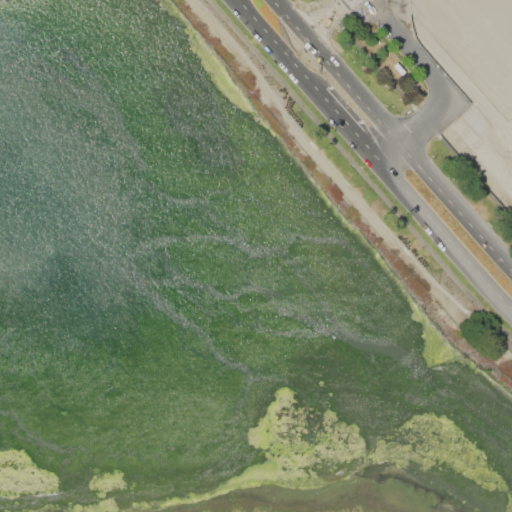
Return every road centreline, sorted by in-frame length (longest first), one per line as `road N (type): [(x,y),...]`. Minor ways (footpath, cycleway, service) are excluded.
road 1 (secondary): [(511,266),(308,33)]
road 2 (secondary): [(382,164),(511,309)]
